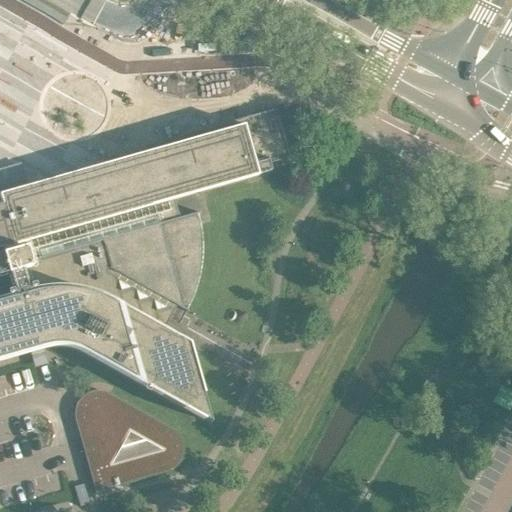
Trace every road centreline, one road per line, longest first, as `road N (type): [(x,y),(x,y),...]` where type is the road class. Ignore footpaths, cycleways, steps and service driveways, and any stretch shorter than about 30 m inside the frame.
road 1 (secondary): [(255,0),(449,110)]
road 2 (secondary): [(464,82),(310,0)]
